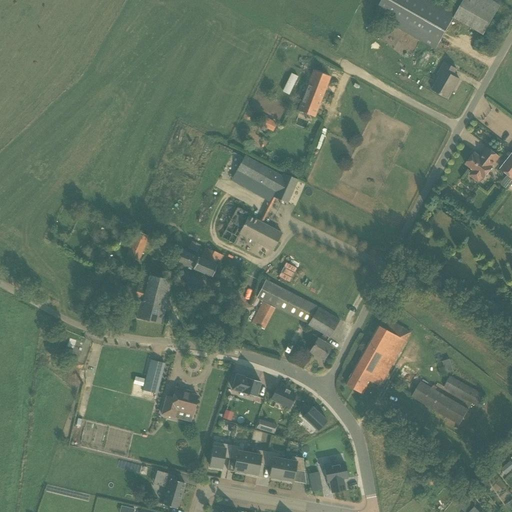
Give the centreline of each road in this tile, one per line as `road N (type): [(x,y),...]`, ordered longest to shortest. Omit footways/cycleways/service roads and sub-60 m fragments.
road 1 (residential): [(323,387),(511,37)]
road 2 (residential): [(323,387),(225,350),(91,330),(0,285)]
road 3 (residential): [(198,511),(205,489),(326,510)]
road 4 (residential): [(374,511),(362,443),(323,387)]
